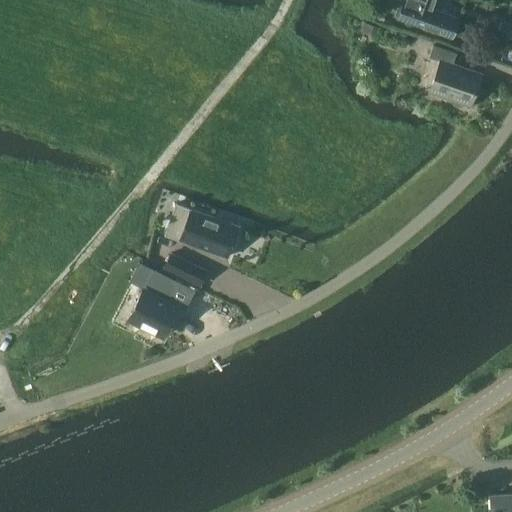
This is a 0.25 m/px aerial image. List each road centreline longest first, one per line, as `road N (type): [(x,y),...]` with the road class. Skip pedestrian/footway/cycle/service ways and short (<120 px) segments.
road 1 (unclassified): [(0,422),(283,313),(377,257),(464,181),(511,120)]
road 2 (track): [(288,0),(243,65),(0,340)]
road 3 (tertiary): [(281,511),(374,471),(511,384)]
